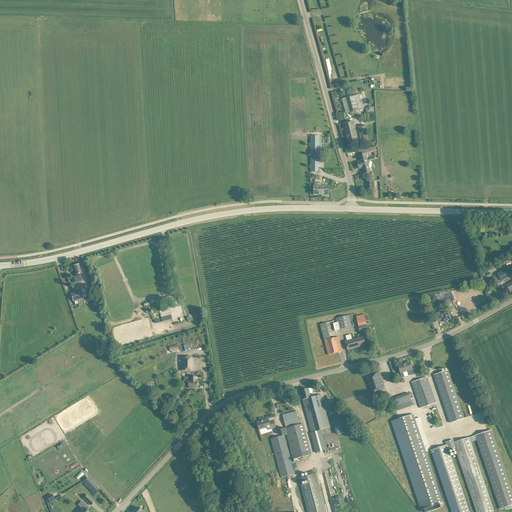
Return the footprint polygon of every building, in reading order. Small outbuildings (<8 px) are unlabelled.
[(360,94),(347,97),(342,99),(346,114),(351,112),(364,109),(360,94)] [(353,121),(348,122),(343,123),(348,142),(357,140),(353,121)] [(358,127),(360,140),(367,139),(365,126),(358,127)] [(311,136),(311,167),(311,172),(318,172),(318,156),(319,156),(320,136),(311,136)] [(358,151),(359,155),(365,153),(376,150),(376,147),(358,151)] [(365,153),(359,155),(361,161),(357,162),(359,169),(362,168),(364,174),(370,172),(365,153)] [(324,196),(329,196),(329,186),(322,186),(322,183),(315,183),(315,186),(314,186),(314,194),(324,195),(324,196)] [(73,266),(75,271),(76,275),(72,277),(74,283),(82,281),(80,273),(81,273),(80,269),(79,264),(73,266)] [(493,276),(495,279),(498,284),(504,281),(506,284),(510,292),(511,290),(511,277),(507,269),(497,274),(493,276)] [(81,291),(71,294),(74,302),(84,299),(81,291)] [(448,292),(437,297),(438,299),(441,306),(448,303),(454,300),(451,291),(448,292)] [(168,308),(159,310),(161,315),(161,318),(171,316),(170,312),(169,307),(168,308)] [(451,319),(449,315),(446,308),(439,311),(440,312),(435,315),(431,317),(434,323),(438,321),(443,319),(445,322),(451,319)] [(337,323),(333,323),(335,331),(351,327),(349,315),(336,318),(337,323)] [(368,330),(367,325),(365,315),(356,316),(358,327),(359,332),(368,330)] [(341,346),(338,337),(324,341),(328,355),(342,351),(341,346)] [(345,342),(347,350),(365,345),(363,337),(352,340),(351,339),(350,340),(350,341),(345,342)] [(180,357),(180,370),(192,370),(193,362),(199,362),(199,358),(180,357)] [(398,366),(402,377),(414,373),(410,362),(398,366)] [(434,375),(436,380),(450,423),(464,418),(448,370),(434,375)] [(367,376),(368,381),(372,393),(385,389),(379,372),(367,376)] [(184,384),(189,384),(189,388),(198,388),(198,381),(197,381),(197,376),(190,376),(190,377),(185,377),(184,384)] [(411,383),(413,387),(420,409),(436,403),(427,377),(411,383)] [(300,391),(303,399),(311,397),(309,389),(300,391)] [(395,398),(396,402),(399,410),(413,405),(411,401),(409,393),(395,398)] [(303,399),(312,433),(322,431),(330,428),(322,399),(321,394),(311,397),(303,399)] [(339,405),(331,408),(333,415),(341,413),(339,405)] [(286,427),(299,424),(296,412),(283,416),(286,427)] [(422,426),(419,418),(415,419),(413,414),(392,421),(421,510),(424,509),(425,511),(427,511),(441,508),(440,504),(443,503),(417,427),(422,426)] [(268,419),(257,422),(258,427),(259,430),(261,435),(272,431),(271,429),(276,427),(275,425),(274,420),(269,421),(268,419)] [(303,424),(281,429),(283,436),(284,435),(286,435),(293,459),(311,454),(303,424)] [(475,435),(477,440),(499,509),(511,504),(511,490),(492,429),(475,435)] [(322,431),(312,433),(310,434),(316,453),(327,450),(322,431)] [(284,435),(283,436),(271,439),(281,477),(294,474),(293,469),(292,465),(291,460),(284,435)] [(469,437),(454,442),(453,443),(455,448),(475,511),(490,511),(494,511),(471,442),(469,437)] [(445,442),(446,445),(447,444),(449,450),(455,448),(453,443),(454,442),(453,439),(445,442)] [(447,444),(446,445),(431,450),(451,511),(469,511),(449,450),(447,444)] [(203,453),(205,457),(206,461),(213,458),(219,456),(221,459),(223,458),(221,451),(218,452),(218,451),(211,453),(210,450),(203,453)] [(326,511),(317,474),(299,478),(308,511),(326,511)] [(88,478),(84,481),(89,487),(93,484),(88,478)] [(83,498),(91,505),(94,502),(87,495),(83,498)] [(79,511),(88,511),(86,510),(88,508),(82,501),(78,505),(83,509),(79,511)]
